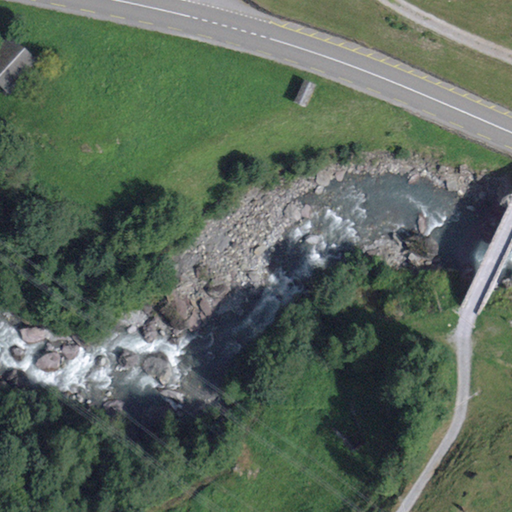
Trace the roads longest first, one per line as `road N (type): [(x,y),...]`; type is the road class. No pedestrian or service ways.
road 1 (secondary): [(108,0),(342,63),(511,134)]
road 2 (track): [(511,214),(465,320),(457,421),(404,511)]
road 3 (track): [(511,58),(394,0)]
